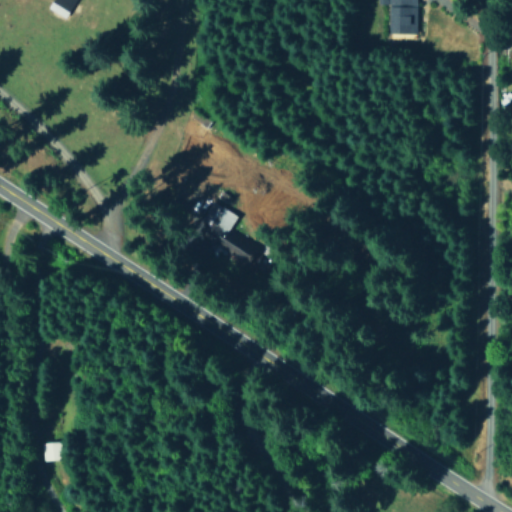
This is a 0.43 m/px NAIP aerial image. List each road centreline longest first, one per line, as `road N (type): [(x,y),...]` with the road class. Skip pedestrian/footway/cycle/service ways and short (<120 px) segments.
road 1 (tertiary): [(492,511),(0,195)]
road 2 (residential): [(99,253),(103,221),(173,87),(177,0)]
road 3 (residential): [(253,352),(245,369),(247,414),(285,494),(285,511)]
